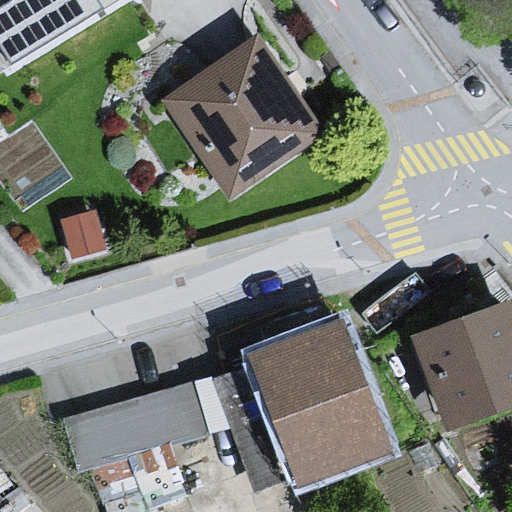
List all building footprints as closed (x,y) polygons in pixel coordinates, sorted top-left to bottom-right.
[(0,0),(0,10),(27,49),(112,0),(0,0)] [(259,35),(164,101),(229,196),(325,130),(259,35)] [(327,294),(213,337),(225,369),(254,357),(339,325),(327,294)] [(511,303),(510,296),(408,331),(442,430),(511,406),(511,303)] [(339,325),(254,357),(300,477),(385,445),(339,325)] [(206,431),(193,384),(62,421),(76,469),(206,431)]
